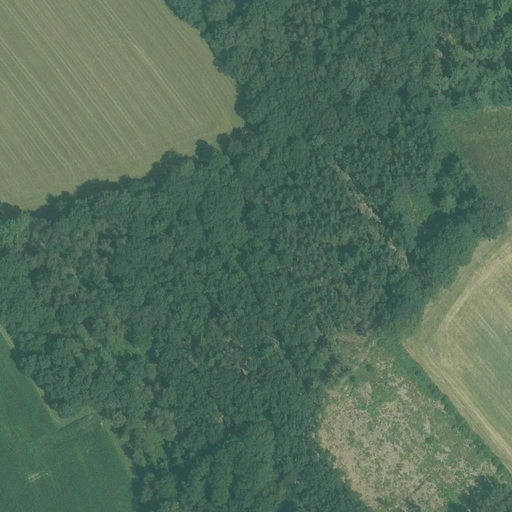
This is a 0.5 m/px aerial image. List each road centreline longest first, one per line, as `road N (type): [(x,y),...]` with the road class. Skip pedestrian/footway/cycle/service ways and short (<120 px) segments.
road 1 (track): [(511,82),(447,100),(299,192),(154,260)]
road 2 (track): [(154,260),(136,275),(138,296),(199,447),(267,418),(308,511)]
road 3 (track): [(0,235),(156,511)]
